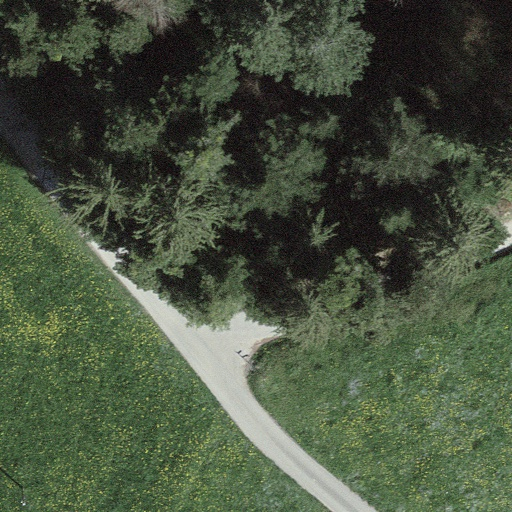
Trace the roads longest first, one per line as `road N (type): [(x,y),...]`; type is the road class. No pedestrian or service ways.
road 1 (track): [(511,226),(338,305),(198,350)]
road 2 (track): [(198,350),(0,83)]
road 3 (track): [(198,350),(276,445),(358,511)]
